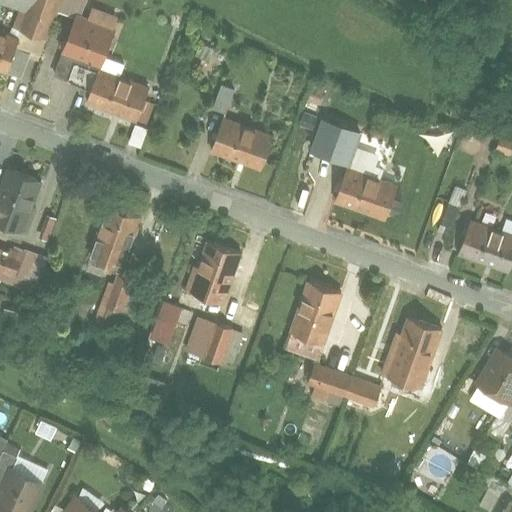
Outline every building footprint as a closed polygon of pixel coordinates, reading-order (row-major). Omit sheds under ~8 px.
[(0,0),(21,8),(25,10),(29,0),(0,0)] [(61,0),(29,0),(25,10),(21,8),(15,25),(47,38),(61,0)] [(169,2),(161,22),(183,31),(191,11),(169,2)] [(92,5),(87,18),(116,29),(121,16),(92,5)] [(77,14),(62,52),(101,67),(109,47),(116,29),(87,18),(77,14)] [(21,44),(0,35),(0,70),(9,74),(21,44)] [(109,47),(101,67),(100,69),(120,77),(122,74),(129,55),(109,47)] [(76,80),(83,63),(76,60),(70,78),(76,80)] [(92,90),(100,69),(83,63),(76,80),(86,84),(84,87),(92,90)] [(120,77),(100,69),(92,90),(88,101),(138,121),(152,86),(122,74),(120,77)] [(212,106),(227,112),(237,88),(222,82),(212,106)] [(225,115),(212,150),(262,169),(275,134),(225,115)] [(152,129),(138,123),(130,142),(144,148),(152,129)] [(329,152),(351,160),(362,132),(340,123),(329,152)] [(498,149),(511,153),(511,136),(504,134),(498,149)] [(349,164),(336,200),(386,218),(399,182),(370,171),(353,165),(349,164)] [(0,221),(25,230),(44,179),(8,166),(1,186),(0,185),(0,221)] [(473,192),(456,186),(439,229),(455,235),(473,192)] [(143,213),(108,201),(90,254),(93,255),(122,265),(125,266),(143,213)] [(474,216),(461,252),(510,270),(511,264),(511,224),(496,218),(494,224),(474,216)] [(48,239),(55,225),(45,221),(39,235),(48,239)] [(245,249),(208,237),(198,264),(195,262),(186,287),(227,301),(245,249)] [(22,255),(0,246),(0,269),(15,275),(22,255)] [(26,246),(22,255),(15,275),(0,269),(0,279),(35,293),(50,255),(26,246)] [(120,272),(122,265),(93,255),(87,271),(117,282),(120,272)] [(126,266),(123,274),(135,277),(143,280),(145,273),(126,266)] [(123,274),(120,272),(117,282),(114,288),(109,304),(122,309),(123,309),(135,277),(123,274)] [(345,289),(309,276),(289,333),(325,346),(345,289)] [(143,280),(135,277),(123,309),(118,325),(132,330),(149,282),(143,280)] [(109,304),(114,288),(108,286),(96,318),(116,325),(122,309),(109,304)] [(179,325),(185,304),(165,299),(154,337),(170,342),(175,324),(179,325)] [(217,320),(198,313),(186,349),(205,355),(217,320)] [(443,326),(408,314),(402,331),(395,329),(380,373),(422,388),(443,326)] [(235,326),(217,320),(205,355),(223,361),(235,326)] [(511,353),(497,345),(476,382),(511,402),(511,353)] [(376,406),(384,382),(318,358),(309,381),(316,384),(312,394),(342,405),(346,395),(376,406)] [(8,465),(14,467),(22,449),(9,443),(1,461),(8,465)] [(14,467),(8,465),(0,483),(0,511),(32,511),(46,481),(14,467)] [(155,486),(148,480),(143,486),(151,492),(155,486)] [(78,494),(99,509),(106,501),(85,485),(78,494)] [(172,498),(160,489),(152,501),(163,509),(172,498)] [(511,511),(511,496),(502,490),(492,507),(500,511),(511,511)] [(76,493),(62,511),(134,511),(125,505),(119,511),(102,511),(99,509),(78,494),(76,493)]
